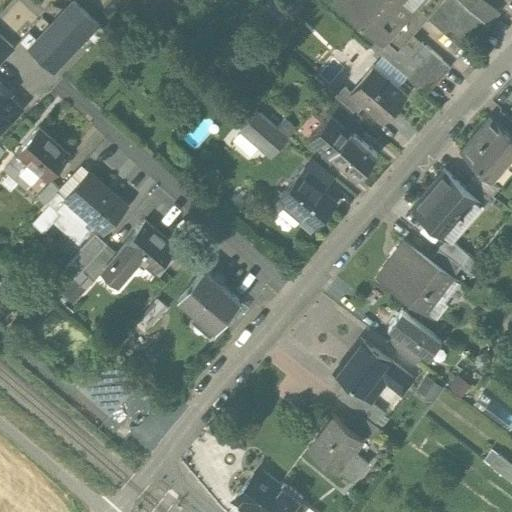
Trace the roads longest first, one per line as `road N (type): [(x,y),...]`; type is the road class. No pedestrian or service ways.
road 1 (residential): [(511,60),(298,295)]
road 2 (residential): [(298,295),(58,88)]
road 3 (residential): [(298,295),(159,459),(211,511)]
road 4 (track): [(0,424),(104,511)]
